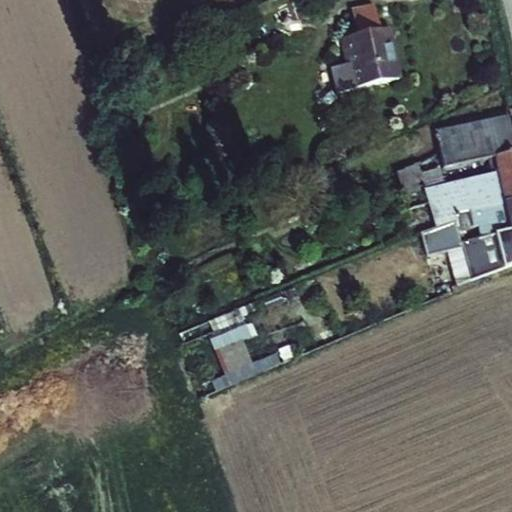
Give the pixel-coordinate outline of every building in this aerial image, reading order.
[(406,84),(398,32),(352,39),(359,91),(406,84)] [(511,155),(511,117),(441,135),(448,169),(498,159),(511,155)] [(508,203),(511,201),(511,155),(498,159),(503,184),(463,193),(466,211),(508,203)] [(447,196),(463,193),(460,176),(444,180),(447,196)] [(466,211),(463,193),(447,196),(451,214),(466,211)] [(472,242),(466,211),(451,214),(457,244),(472,242)] [(165,237),(175,261),(225,240),(215,216),(165,237)] [(511,233),(500,235),(511,270),(511,233)] [(489,283),(472,242),(457,244),(475,289),(489,283)] [(208,337),(222,386),(275,371),(271,358),(250,364),(244,342),(253,339),(249,326),(208,337)]
